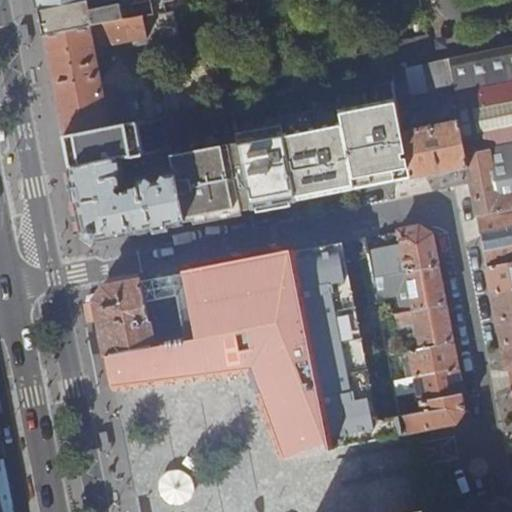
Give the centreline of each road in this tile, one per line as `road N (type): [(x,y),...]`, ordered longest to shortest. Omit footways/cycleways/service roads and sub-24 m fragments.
road 1 (residential): [(301,495),(500,455),(444,199),(7,289)]
road 2 (primary): [(51,511),(7,289)]
